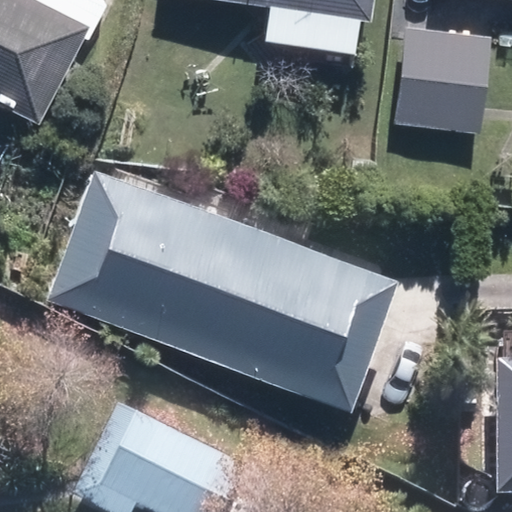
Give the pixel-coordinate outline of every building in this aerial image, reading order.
[(0,0),(0,102),(39,122),(82,34),(87,37),(105,2),(101,0),(0,0)] [(255,0),(371,15),(373,0),(255,0)] [(392,122),(480,132),(490,32),(402,23),(392,122)] [(347,189),(372,191),(375,160),(350,158),(347,189)] [(354,391),(397,260),(95,161),(53,291),(354,391)] [(496,497),(511,496),(511,339),(496,340),(496,497)] [(134,511),(138,505),(151,511),(222,511),(244,472),(117,404),(69,495),(78,500),(100,511),(134,511)]
